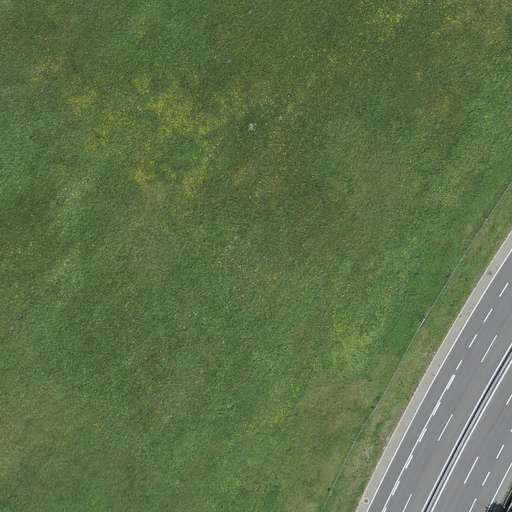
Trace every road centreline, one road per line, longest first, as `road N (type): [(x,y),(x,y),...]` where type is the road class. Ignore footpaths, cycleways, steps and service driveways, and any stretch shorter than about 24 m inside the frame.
road 1 (trunk): [(511,311),(402,511)]
road 2 (trunk): [(450,511),(511,393)]
